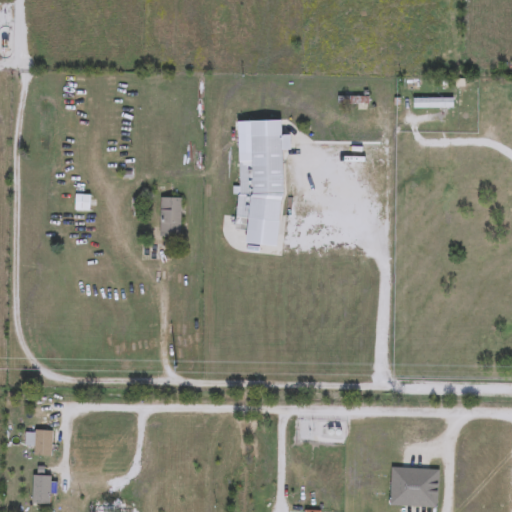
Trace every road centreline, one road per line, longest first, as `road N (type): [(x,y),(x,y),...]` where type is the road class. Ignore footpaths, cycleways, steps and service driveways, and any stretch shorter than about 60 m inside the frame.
road 1 (residential): [(511,390),(84,382),(33,365),(14,316),(19,38)]
road 2 (residential): [(511,416),(83,408),(62,413),(64,466)]
road 3 (residential): [(397,390),(382,339),(387,139)]
road 4 (residential): [(404,115),(387,139),(380,94),(402,94),(404,115)]
